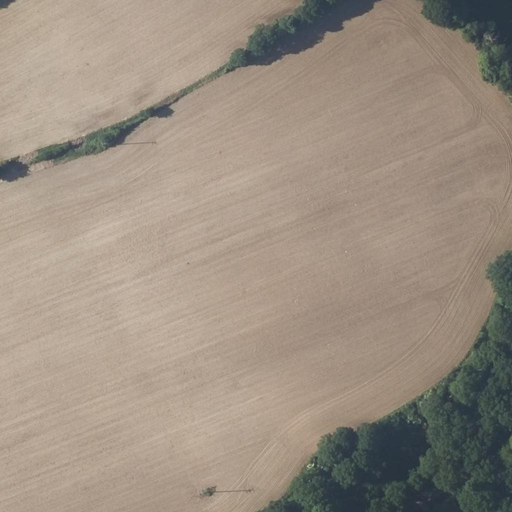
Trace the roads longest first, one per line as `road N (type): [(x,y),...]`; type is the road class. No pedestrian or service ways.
road 1 (track): [(0,178),(112,136),(258,48)]
road 2 (unclassified): [(396,511),(511,427)]
